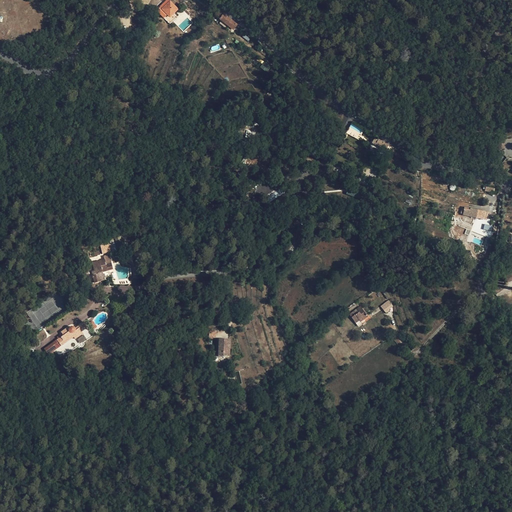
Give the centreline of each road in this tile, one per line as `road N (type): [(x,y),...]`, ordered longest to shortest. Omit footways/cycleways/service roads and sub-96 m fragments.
road 1 (residential): [(354,112),(312,173),(299,176),(296,226),(281,257),(256,268),(226,264)]
road 2 (residential): [(369,395),(472,291),(511,317)]
road 3 (unclassified): [(214,0),(354,112)]
road 4 (residential): [(503,183),(485,46),(511,17)]
road 5 (unclassified): [(354,112),(439,174),(503,183)]
road 6 (unclassified): [(0,56),(32,73),(56,74),(125,0)]
